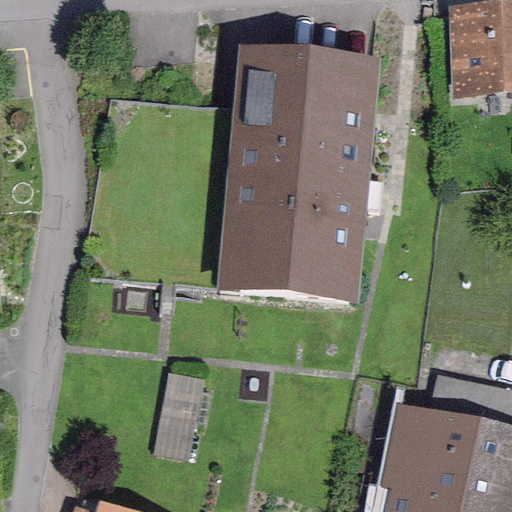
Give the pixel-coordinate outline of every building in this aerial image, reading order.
[(511,21),(455,23),(458,94),(511,92),(511,21)] [(249,68),(245,115),(228,294),(349,305),(370,79),(249,68)] [(86,280),(228,294),(245,115),(242,115),(237,165),(208,162),(213,112),(111,103),(86,280)] [(393,511),(511,511),(511,396),(439,381),(431,420),(413,416),(393,511)] [(171,382),(168,397),(198,403),(201,388),(171,382)]
